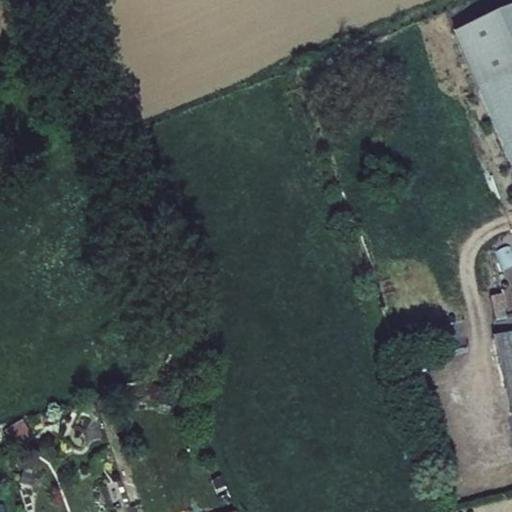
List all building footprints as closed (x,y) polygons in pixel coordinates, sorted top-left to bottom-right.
[(511,6),(454,30),(511,167),(511,6)] [(489,297),(495,322),(505,319),(500,295),(489,297)] [(511,332),(490,338),(511,422),(511,332)] [(12,448),(32,436),(23,421),(3,433),(12,448)] [(35,477),(23,473),(20,482),(32,486),(35,477)] [(228,487),(223,477),(212,482),(217,492),(228,487)] [(121,480),(117,481),(124,505),(128,503),(121,480)] [(107,487),(102,488),(108,507),(112,506),(107,487)]
